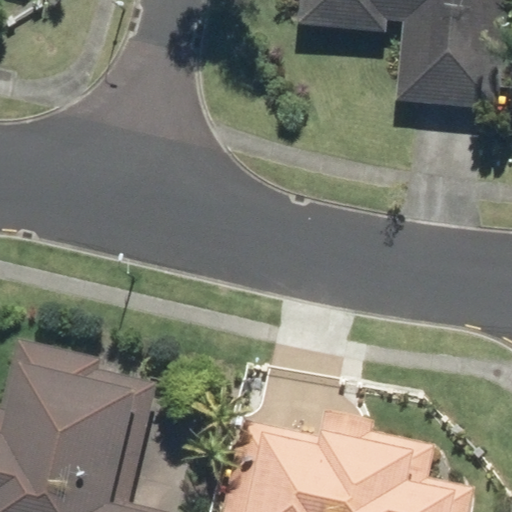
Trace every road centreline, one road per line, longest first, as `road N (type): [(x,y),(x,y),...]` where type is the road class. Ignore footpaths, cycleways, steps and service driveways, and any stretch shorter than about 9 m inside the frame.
road 1 (residential): [(124,201),(425,266),(511,276)]
road 2 (residential): [(170,0),(124,201)]
road 3 (residential): [(0,176),(124,201)]
